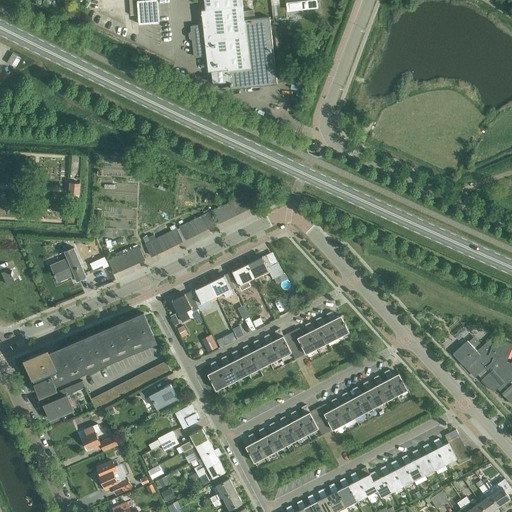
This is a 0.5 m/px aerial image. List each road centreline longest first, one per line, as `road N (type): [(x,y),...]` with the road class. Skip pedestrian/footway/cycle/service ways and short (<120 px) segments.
road 1 (primary): [(511,267),(0,27)]
road 2 (residential): [(263,510),(466,402)]
road 3 (residential): [(225,437),(408,337)]
road 4 (residential): [(188,369),(354,281)]
road 5 (residential): [(351,153),(328,139),(325,114),(367,0)]
road 6 (unclassified): [(511,220),(351,153)]
road 7 (residential): [(66,511),(0,361)]
road 8 (tertiary): [(143,283),(288,213)]
road 9 (tertiary): [(0,340),(143,283)]
